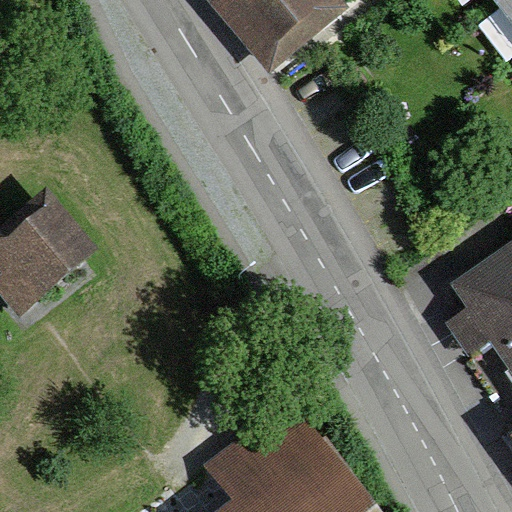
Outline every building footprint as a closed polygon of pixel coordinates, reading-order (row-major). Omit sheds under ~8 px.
[(223,0),(267,52),(316,10),(307,0),(223,0)] [(511,0),(495,0),(495,1),(511,22),(511,0)] [(30,288),(66,259),(36,221),(0,250),(0,261),(5,257),(30,288)] [(511,250),(454,291),(472,319),(459,328),(476,353),(489,343),(509,374),(502,379),(511,392),(511,427),(508,430),(511,435),(511,250)] [(362,511),(287,410),(148,511),(362,511)]
